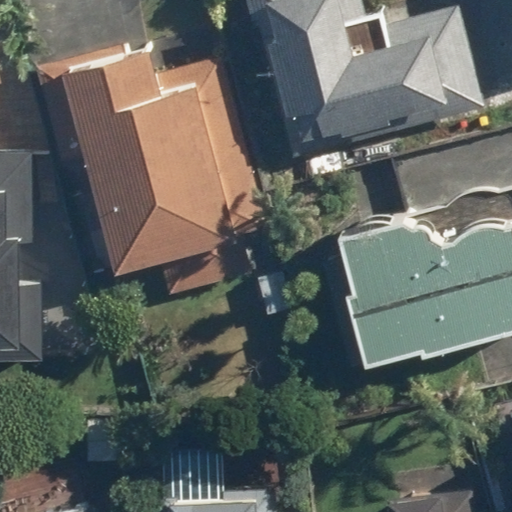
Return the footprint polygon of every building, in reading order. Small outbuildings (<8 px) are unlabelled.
[(381,9),(368,13),(363,0),(239,0),(285,156),(482,98),(455,4),(385,24),(381,9)] [(142,36),(30,64),(54,159),(76,153),(108,277),(263,238),(217,56),(152,72),(142,36)] [(0,188),(0,354),(10,355),(15,233),(0,233),(2,188),(0,188)] [(511,257),(502,215),(445,228),(447,237),(424,242),(418,216),(322,238),(351,364),(511,327),(511,257)] [(379,499),(379,511),(439,511),(439,496),(379,499)] [(48,511),(92,511),(88,499),(48,511)] [(251,511),(251,504),(154,503),(153,511),(251,511)]
